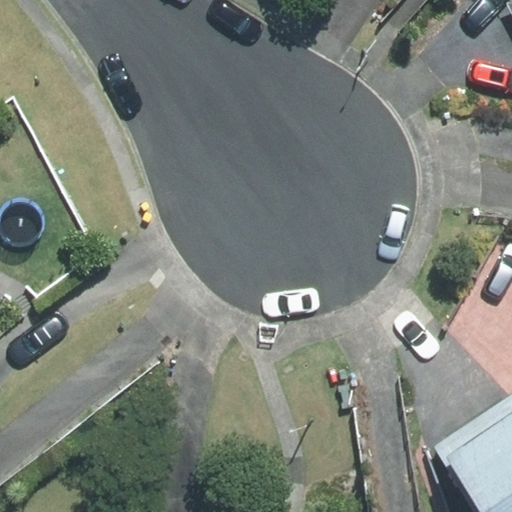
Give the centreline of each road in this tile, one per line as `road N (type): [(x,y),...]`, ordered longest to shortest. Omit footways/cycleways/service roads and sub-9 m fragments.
road 1 (unknown): [(288,184),(109,299),(0,390)]
road 2 (residential): [(288,184),(103,0)]
